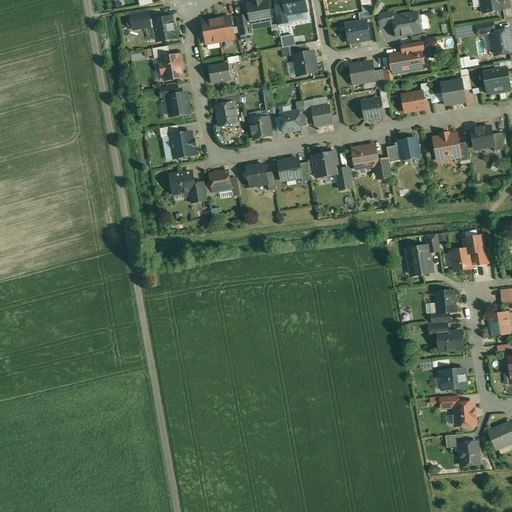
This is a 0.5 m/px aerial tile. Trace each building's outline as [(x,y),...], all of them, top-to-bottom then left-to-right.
[(305,0),(283,0),(285,5),(286,15),(287,15),(307,11),(305,0)] [(480,0),(482,7),(483,7),(484,14),(504,10),(502,2),(504,2),(503,0),(480,0)] [(262,1),(253,2),(254,5),(248,6),(251,23),(271,20),(268,2),(262,3),(262,1)] [(285,5),(275,7),(278,25),(289,23),(287,15),(286,15),(285,5)] [(393,12),(380,14),(382,27),(395,24),(394,18),(394,17),(393,12)] [(147,13),(131,16),(134,30),(151,27),(149,13),(147,13)] [(394,17),(394,18),(395,24),(397,37),(418,33),(420,30),(420,27),(422,23),(421,16),(417,13),(394,17)] [(172,17),(154,20),(158,42),(177,39),(175,30),(174,29),(172,17)] [(231,17),(203,22),(207,44),(235,39),(231,17)] [(361,23),(349,25),(350,31),(348,34),(350,43),(370,40),(367,22),(361,23)] [(493,22),(477,25),(479,37),(492,35),(492,34),(495,33),(493,22)] [(251,26),(239,29),(240,35),(252,33),(251,26)] [(495,33),(492,34),(492,35),(494,45),(495,46),(495,50),(495,51),(495,54),(498,55),(511,52),(511,44),(509,31),(495,33)] [(421,42),(404,45),(405,54),(419,52),(423,52),(421,42)] [(307,44),(289,47),(290,52),(291,57),(295,56),(309,53),(307,44)] [(169,46),(153,49),(155,60),(162,59),(162,58),(171,57),(169,46)] [(309,53),(295,56),(298,76),(317,73),(313,52),(309,53)] [(405,54),(399,55),(395,61),(392,61),(394,73),(422,68),(419,52),(405,54)] [(171,57),(162,58),(162,59),(163,65),(161,66),(162,74),(164,74),(166,81),(184,78),(180,55),(171,57)] [(511,67),(511,61),(500,63),(501,69),(508,68),(511,67)] [(369,63),(351,66),(352,73),(348,77),(353,81),(354,84),(364,83),(364,81),(375,79),(374,72),(373,65),(369,63)] [(229,64),(210,68),(212,83),(231,80),(229,64)] [(501,69),(483,73),(487,94),(492,93),(492,95),(508,92),(507,91),(511,90),(508,68),(501,69)] [(384,70),(374,72),(375,79),(377,90),(387,88),(384,70)] [(470,75),(461,77),(462,80),(464,92),(472,90),(470,75)] [(462,80),(442,84),(446,106),(466,102),(464,92),(462,80)] [(429,83),(421,85),(422,92),(423,92),(424,100),(431,99),(429,83)] [(178,85),(160,88),(162,98),(168,97),(168,96),(180,94),(178,85)] [(422,92),(403,96),(406,113),(426,109),(424,100),(423,92),(422,92)] [(180,94),(168,96),(168,97),(171,117),(190,114),(186,93),(180,94)] [(240,94),(222,97),(224,104),(235,102),(236,103),(242,102),(240,94)] [(267,114),(274,113),(271,96),(264,97),(267,114)] [(378,98),(374,99),(373,101),(362,103),(365,120),(384,117),(381,99),(380,100),(378,98)] [(314,100),(304,102),(307,120),(314,119),(312,109),(315,109),(314,100)] [(224,104),(216,106),(220,126),(237,123),(236,113),(237,111),(236,103),(235,102),(224,104)] [(304,108),(298,110),(298,112),(299,112),(302,127),(308,126),(307,120),(304,102),(303,102),(304,108)] [(315,109),(312,109),(314,119),(316,127),(333,124),(330,106),(315,109)] [(298,112),(294,113),(292,112),(281,114),(284,133),(302,130),(302,127),(299,112),(298,112)] [(269,117),(251,121),(254,140),(272,136),(270,123),(269,117)] [(178,126),(160,129),(162,138),(171,137),(171,136),(180,135),(178,126)] [(491,127),(471,131),(474,148),(483,146),(485,148),(494,146),(495,146),(493,135),(491,127)] [(180,135),(171,136),(171,137),(175,159),(182,158),(184,159),(187,159),(189,156),(196,155),(195,147),(196,147),(195,140),(193,140),(192,133),(180,135)] [(503,133),(493,135),(495,146),(494,146),(495,152),(505,150),(503,133)] [(450,136),(449,134),(441,135),(442,137),(434,138),(438,161),(460,158),(461,157),(459,144),(457,134),(450,136)] [(417,139),(400,142),(400,143),(395,144),(396,146),(397,152),(400,152),(402,161),(420,157),(417,139)] [(467,143),(459,144),(461,157),(460,158),(461,162),(471,160),(467,143)] [(376,146),(353,150),(357,169),(378,165),(379,165),(378,161),(376,146)] [(396,146),(387,148),(389,159),(390,163),(402,161),(400,152),(397,152),(396,146)] [(335,153),(314,157),(317,178),(338,175),(339,174),(338,170),(335,153)] [(299,159),(279,163),(283,181),(302,178),(300,164),(299,159)] [(389,159),(378,161),(379,165),(378,165),(381,179),(392,177),(390,163),(389,159)] [(309,163),(300,164),(302,178),(302,182),(312,180),(309,163)] [(265,165),(248,168),(251,187),(268,184),(269,184),(267,173),(265,165)] [(350,168),(338,170),(339,174),(338,175),(341,190),(354,188),(350,168)] [(229,172),(210,175),(213,192),(214,192),(216,193),(220,192),(221,190),(232,188),(230,180),(229,172)] [(274,172),(267,173),(269,184),(268,184),(270,191),(277,190),(274,172)] [(193,177),(188,173),(171,176),(174,192),(182,190),(185,193),(190,192),(196,191),(195,185),(193,177)] [(238,178),(230,180),(232,188),(232,190),(240,189),(238,178)] [(205,183),(195,185),(196,191),(190,192),(192,204),(208,201),(205,183)] [(240,189),(232,190),(233,197),(241,196),(240,189)] [(437,235),(426,236),(428,246),(429,246),(430,253),(440,251),(437,235)] [(483,236),(463,240),(465,249),(469,249),(470,254),(476,253),(478,265),(488,263),(483,236)] [(428,246),(407,250),(409,261),(411,261),(414,276),(433,272),(430,253),(429,246),(428,246)] [(465,249),(451,252),(454,272),(473,268),(470,254),(469,249),(465,249)] [(511,288),(503,289),(504,303),(511,302),(511,288)] [(451,292),(436,293),(439,314),(456,312),(455,301),(456,299),(456,295),(451,292)] [(508,314),(489,317),(492,336),(511,333),(508,314)] [(448,324),(430,326),(431,335),(438,335),(438,334),(449,333),(448,324)] [(449,333),(438,334),(438,335),(440,352),(464,349),(462,332),(449,333)] [(466,369),(441,372),(443,391),(468,388),(466,369)] [(458,396),(441,398),(442,409),(455,408),(455,404),(459,404),(458,396)] [(459,404),(455,404),(455,408),(456,415),(454,418),(454,423),(457,425),(457,426),(476,425),(474,403),(459,404)] [(511,425),(511,422),(489,432),(497,450),(511,442),(511,425)] [(464,434),(446,436),(447,449),(460,447),(460,444),(465,443),(464,434)] [(465,443),(460,444),(460,447),(461,460),(464,460),(465,466),(480,465),(478,442),(465,443)]
